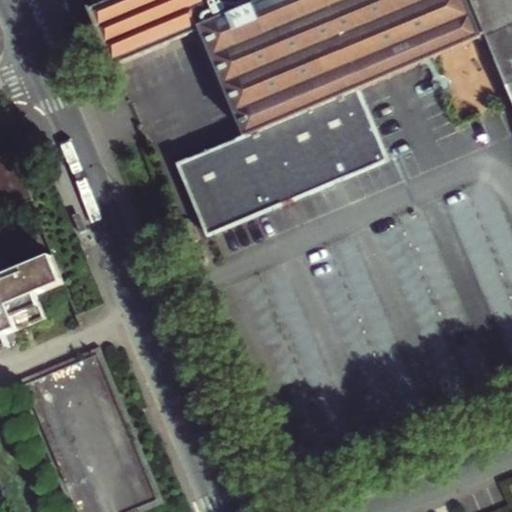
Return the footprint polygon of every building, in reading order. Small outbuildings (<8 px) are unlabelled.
[(106,0),(88,8),(114,71),(118,69),(206,32),(250,136),(182,166),(213,237),(392,158),(361,87),(431,56),(481,34),(480,33),(466,0),(106,0)] [(511,85),(511,0),(466,0),(480,33),(489,29),(511,85)] [(451,65),(461,110),(496,102),(485,57),(451,65)] [(15,150),(0,156),(0,172),(21,164),(15,150)] [(0,186),(26,176),(21,164),(0,172),(0,186)] [(0,190),(4,199),(31,189),(26,176),(0,186),(0,190)] [(4,199),(9,211),(32,202),(36,200),(31,189),(4,199)] [(197,223),(187,227),(195,244),(205,240),(197,223)] [(8,335),(48,318),(39,295),(65,283),(54,255),(9,273),(0,252),(0,350),(12,346),(8,335)]
